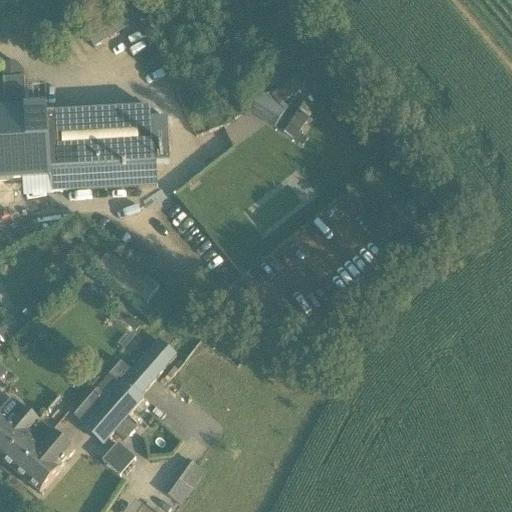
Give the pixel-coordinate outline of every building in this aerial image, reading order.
[(150,122),(149,111),(47,116),(47,107),(26,108),(24,79),(4,80),(5,110),(0,110),(0,182),(10,182),(50,179),(50,172),(152,166),(170,165),(167,121),(150,122)] [(293,143),(312,115),(294,102),(275,130),(293,143)] [(144,311),(161,289),(112,252),(96,274),(144,311)] [(176,353),(190,337),(172,321),(158,338),(176,353)] [(144,403),(139,398),(174,359),(155,343),(134,367),(128,362),(115,377),(121,383),(81,428),(104,448),(144,403)] [(0,460),(4,464),(40,423),(24,410),(10,427),(0,418),(0,460)] [(40,423),(4,464),(40,495),(76,453),(40,423)] [(115,445),(99,463),(117,479),(133,461),(115,445)] [(187,462),(175,480),(187,489),(200,471),(187,462)]
